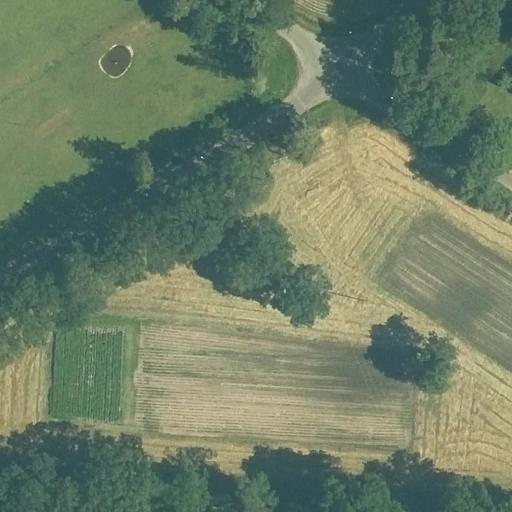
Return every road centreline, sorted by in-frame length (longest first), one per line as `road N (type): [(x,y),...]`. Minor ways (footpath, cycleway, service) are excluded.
road 1 (unclassified): [(0,270),(353,79)]
road 2 (track): [(295,511),(0,493)]
road 3 (unclassified): [(353,79),(511,180)]
road 4 (unclassified): [(229,0),(353,79)]
